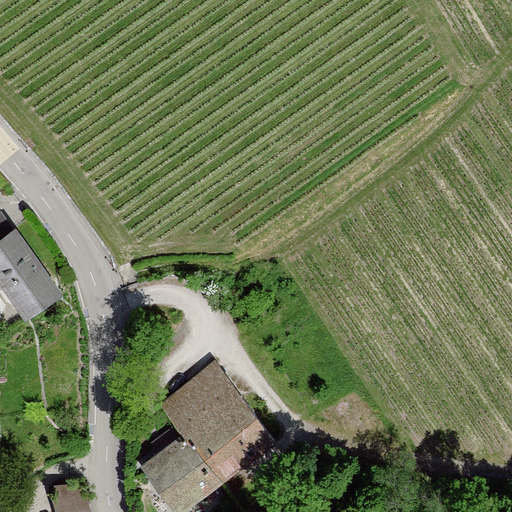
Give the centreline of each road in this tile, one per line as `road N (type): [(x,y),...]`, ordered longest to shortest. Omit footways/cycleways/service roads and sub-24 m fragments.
road 1 (track): [(106,314),(144,298),(188,298),(211,313),(258,385),(308,437),(418,461),(511,468)]
road 2 (tertiary): [(112,511),(111,344),(96,281),(0,144)]
